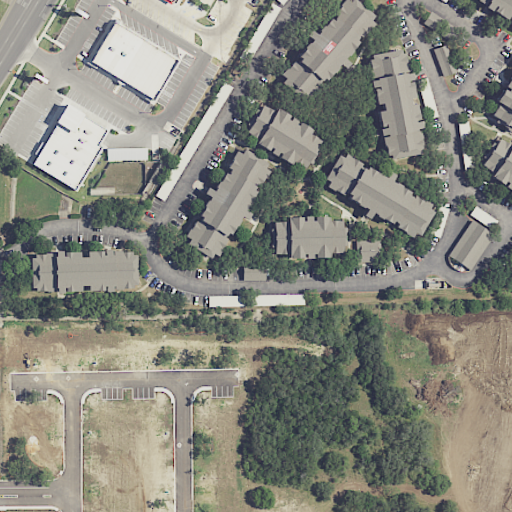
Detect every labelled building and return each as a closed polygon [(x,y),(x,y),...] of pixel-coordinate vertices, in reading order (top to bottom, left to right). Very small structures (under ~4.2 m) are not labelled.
[(279,74),(283,78),(279,83),(300,101),(303,97),(307,100),(320,85),(317,82),(323,75),(327,79),(336,67),(334,65),(338,60),(344,66),(347,62),(342,58),(357,41),(354,39),(358,35),(361,37),(373,23),(369,19),(373,15),(355,0),(351,0),(349,3),(346,0),(344,0),(335,12),(338,15),(334,21),(330,18),(316,34),(311,30),(307,35),(313,40),(299,56),(295,61),(292,58),(279,74)] [(511,21),(480,0),(511,0),(511,21)] [(175,59),(153,99),(90,60),(113,22),(175,59)] [(432,49),(442,76),(455,71),(445,44),(432,49)] [(369,54),(400,48),(401,51),(404,50),(413,95),(407,96),(409,106),(414,105),(422,148),(418,149),(418,152),(390,158),(389,154),(386,155),(377,111),(381,110),(379,102),(375,103),(366,57),(369,57),(369,54)] [(511,131),(483,112),(511,69),(511,131)] [(71,192),(27,167),(51,126),(48,124),(60,102),(108,129),(71,192)] [(245,132),(262,104),(275,112),(278,108),(312,129),(309,133),(321,140),(304,168),(293,161),(291,164),(255,143),(257,139),(245,132)] [(511,186),(476,162),(496,133),(511,143),(511,186)] [(106,160),(141,160),(141,154),(136,154),(136,148),(106,149),(106,160)] [(186,242),(189,238),(185,235),(195,218),(198,220),(200,216),(197,214),(208,196),(203,193),(207,185),(213,189),(224,169),(227,171),(229,168),(226,166),(235,151),(241,154),(244,149),(267,162),(264,167),(268,170),(259,186),(255,184),(252,189),(254,190),(244,208),(250,212),(247,217),(242,214),(230,234),(226,232),(223,237),(225,239),(217,253),(211,250),(209,255),(186,242)] [(327,177),(340,155),(344,158),(347,153),(362,163),(361,165),(365,167),(366,164),(385,175),(388,170),(396,174),(393,179),(412,190),(410,194),(412,196),(413,193),(430,203),(427,208),(431,210),(418,234),(413,231),(411,234),(371,210),(367,216),(363,214),(367,208),(348,197),(350,194),(344,190),(342,193),(329,185),(332,180),(327,177)] [(274,221),(287,221),(287,216),(301,216),(301,220),(305,220),(305,215),(311,215),(311,219),(314,219),(314,215),(327,215),(327,220),(341,220),(341,251),(329,251),(329,256),(314,256),(314,253),(310,253),(310,257),(305,257),(305,253),(301,253),(301,257),(288,257),(288,253),(274,253),(274,221)] [(470,270),(492,233),(470,220),(448,256),(470,270)] [(379,240),(355,240),(356,261),(379,261),(379,240)] [(30,254),(135,249),(137,286),(31,291),(30,254)]
